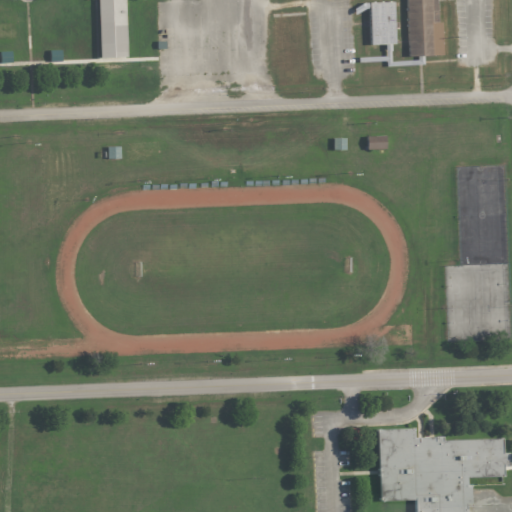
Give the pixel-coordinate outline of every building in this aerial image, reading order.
[(92,0),(95,59),(125,57),(122,0),(92,0)] [(403,0),(405,58),(440,57),(440,24),(435,24),(434,0),(403,0)] [(368,46),(393,45),(391,2),(367,3),(368,46)] [(46,52),(59,51),(59,62),(47,62),(46,52)] [(10,53),(0,53),(0,64),(10,64),(10,53)] [(385,149),(385,136),(366,136),(367,149),(385,149)] [(410,511),(410,501),(375,503),(371,432),(411,429),(412,440),(443,438),(443,444),(499,440),(500,455),(506,454),(507,469),(500,469),(501,486),(466,488),(467,508),(463,508),(463,511),(410,511)] [(347,439),(358,440),(358,431),(348,430),(347,439)]
